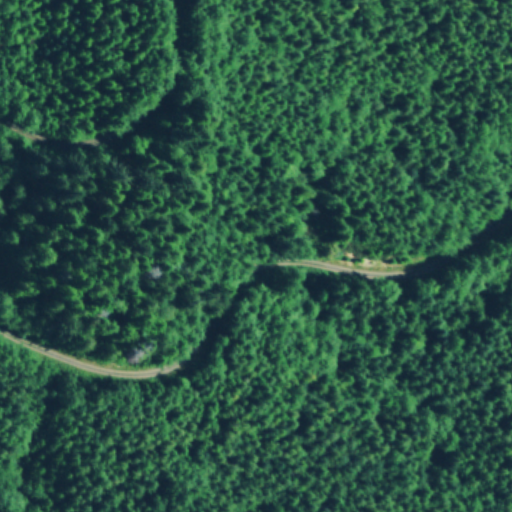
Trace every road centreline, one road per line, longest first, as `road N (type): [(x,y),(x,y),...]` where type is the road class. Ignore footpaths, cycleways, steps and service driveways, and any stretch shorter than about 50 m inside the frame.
road 1 (track): [(0,334),(92,369),(148,367),(170,357),(234,281),(256,268),(286,259),(380,274),(416,270),(479,244),(511,220)]
road 2 (track): [(0,128),(50,153),(86,151),(112,136),(150,95),(164,10)]
